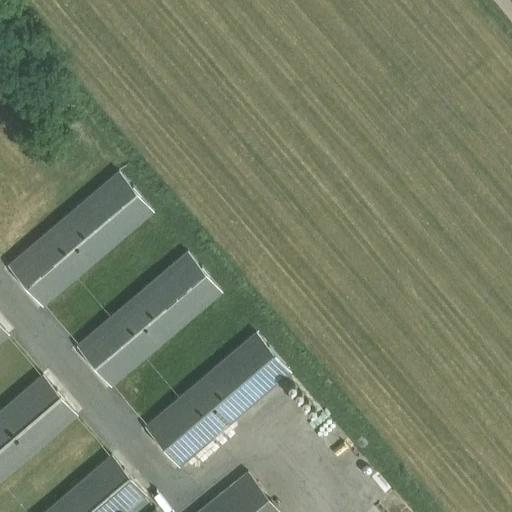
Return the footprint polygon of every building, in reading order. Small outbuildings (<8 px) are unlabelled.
[(119,169),(8,264),(43,304),(153,210),(119,169)] [(187,250),(77,344),(111,384),(222,290),(187,250)] [(0,340),(8,333),(0,323),(0,340)] [(256,330),(146,424),(180,465),(290,371),(256,330)] [(0,479),(77,413),(43,373),(0,409),(0,479)] [(124,511),(146,494),(111,453),(43,511),(124,511)] [(273,511),(279,508),(248,470),(195,511),(273,511)]
